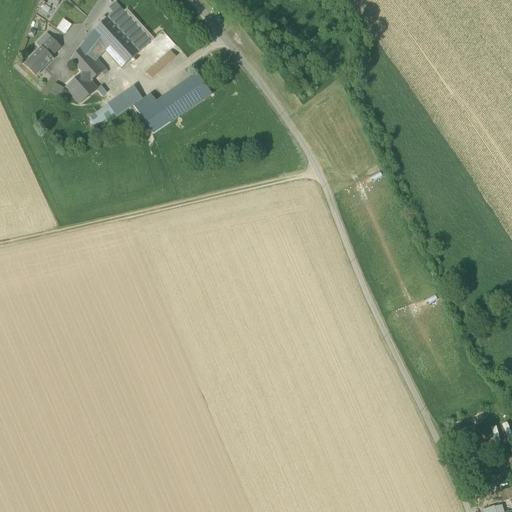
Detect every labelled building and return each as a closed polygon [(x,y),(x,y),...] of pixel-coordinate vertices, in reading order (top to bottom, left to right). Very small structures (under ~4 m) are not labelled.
[(49,14),(56,0),(46,0),(42,10),(49,14)] [(109,8),(113,13),(119,8),(115,3),(109,8)] [(123,12),(119,8),(113,13),(106,19),(137,54),(151,42),(123,12)] [(126,9),(123,12),(151,42),(154,39),(126,9)] [(57,28),(65,33),(71,24),(63,18),(57,28)] [(106,19),(94,30),(109,47),(105,52),(121,69),(137,54),(106,19)] [(97,60),(105,52),(109,47),(94,30),(80,49),(92,62),(92,61),(95,65),(98,62),(97,60)] [(41,47),(51,57),(60,47),(46,34),(36,44),(40,48),(41,47)] [(23,65),(35,76),(53,59),(51,57),(41,47),(40,48),(23,65)] [(105,70),(98,62),(95,65),(92,61),(92,62),(80,49),(71,60),(82,73),(91,82),(102,73),(105,70)] [(146,73),(151,79),(175,57),(170,51),(146,73)] [(65,88),(80,104),(97,90),(97,89),(91,82),(82,73),(65,88)] [(197,74),(156,102),(170,123),(211,94),(197,74)] [(49,92),(59,98),(64,89),(54,83),(49,92)] [(100,86),(97,89),(97,90),(102,96),(106,93),(100,86)] [(133,87),(108,104),(114,113),(117,116),(133,106),(142,100),(133,87)] [(153,135),(170,123),(156,102),(151,95),(142,100),(133,106),(153,135)] [(89,118),(95,127),(114,113),(108,104),(89,118)] [(511,459),(511,454),(509,451),(503,456),(509,462),(511,459)] [(511,488),(501,491),(504,502),(511,499),(511,488)]
